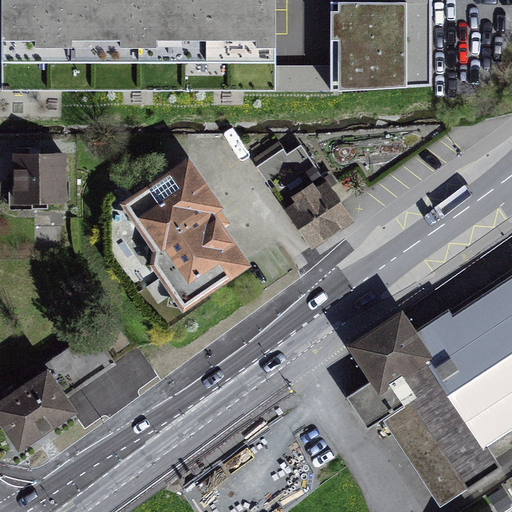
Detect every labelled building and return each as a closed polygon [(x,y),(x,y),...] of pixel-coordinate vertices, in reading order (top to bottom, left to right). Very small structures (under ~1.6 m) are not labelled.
[(274,0),(43,0),(44,92),(276,93),(274,0)] [(430,0),(328,0),(330,97),(432,95),(430,0)] [(278,93),(327,94),(327,68),(278,67),(278,93)] [(284,149),(256,168),(312,252),(355,223),(331,188),(338,184),(331,173),(324,179),(301,146),(287,155),(284,149)] [(65,154),(15,156),(16,207),(67,205),(65,154)] [(225,210),(189,158),(120,205),(153,249),(150,267),(182,314),(251,268),(225,229),(230,224),(222,212),(225,210)] [(488,448),(511,432),(511,278),(453,318),(449,311),(415,332),(432,360),(426,364),(483,451),(488,448)] [(410,404),(468,491),(501,467),(488,448),(483,451),(426,364),(432,360),(415,332),(403,311),(348,348),(370,383),(348,400),(368,432),(383,422),(410,404)] [(0,402),(0,427),(19,455),(77,414),(68,399),(117,365),(93,331),(36,370),(39,375),(0,402)] [(410,404),(383,422),(441,507),(468,491),(410,404)]
